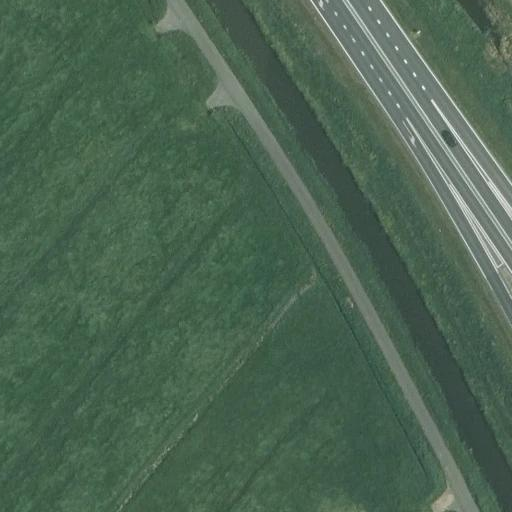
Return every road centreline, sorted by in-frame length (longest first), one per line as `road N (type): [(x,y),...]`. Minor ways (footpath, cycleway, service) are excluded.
road 1 (unclassified): [(468,511),(309,210),(173,0)]
road 2 (trunk): [(417,107),(511,316)]
road 3 (trunk): [(511,248),(417,107)]
road 4 (trunk): [(511,217),(417,107)]
road 5 (trunk): [(417,107),(344,0)]
